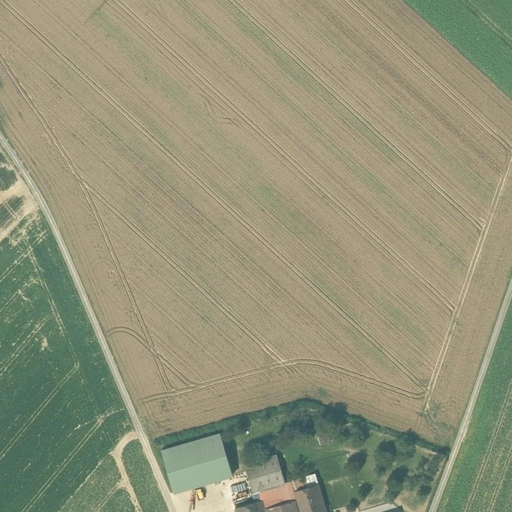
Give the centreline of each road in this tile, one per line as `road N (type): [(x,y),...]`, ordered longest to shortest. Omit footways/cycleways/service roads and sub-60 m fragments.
road 1 (track): [(0,135),(39,195),(173,511)]
road 2 (unclassified): [(431,511),(511,282)]
